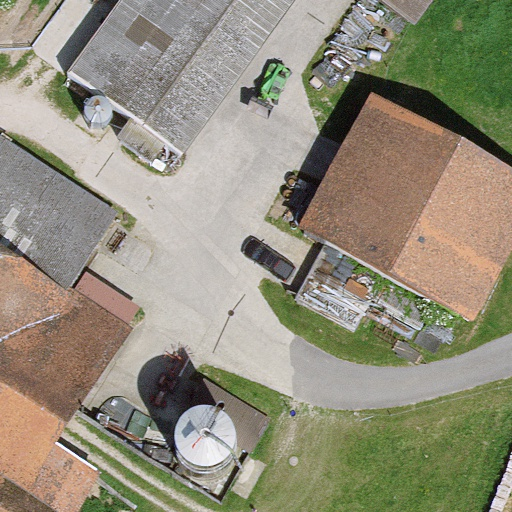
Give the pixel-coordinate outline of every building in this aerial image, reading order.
[(100,0),(55,61),(172,146),(278,0),(386,0),(409,16),(420,0),(100,0)] [(511,237),(511,175),(351,91),(280,225),(466,323),(511,237)] [(104,208),(0,142),(0,477),(54,511),(74,511),(105,463),(50,428),(120,319),(58,280),(104,208)] [(190,456),(261,459),(264,396),(193,393),(190,456)] [(54,511),(0,477),(0,511),(54,511)]
